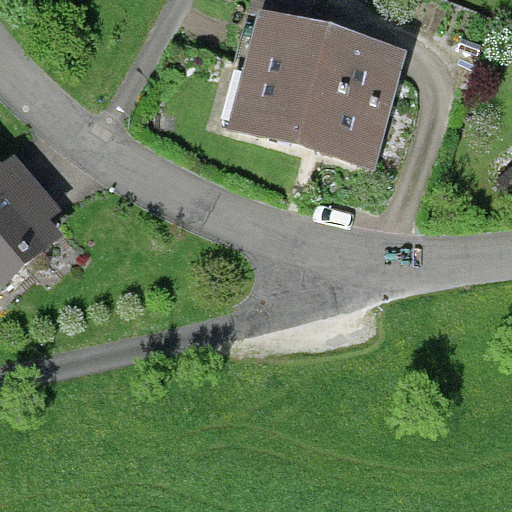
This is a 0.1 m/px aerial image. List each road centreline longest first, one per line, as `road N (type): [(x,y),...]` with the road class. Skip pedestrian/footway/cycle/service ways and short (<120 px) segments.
road 1 (residential): [(0,54),(103,157),(331,264),(411,271),(511,257)]
road 2 (track): [(331,264),(267,321),(0,379)]
